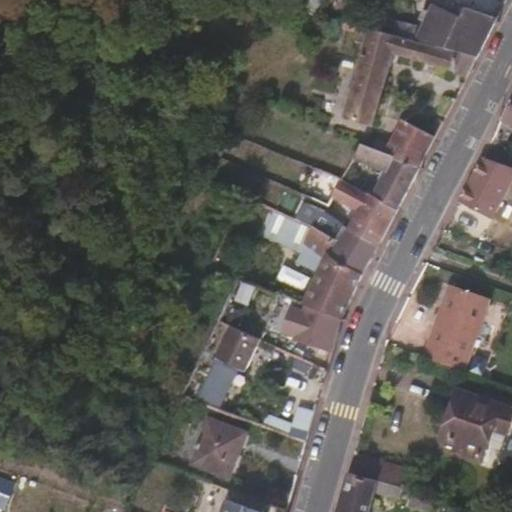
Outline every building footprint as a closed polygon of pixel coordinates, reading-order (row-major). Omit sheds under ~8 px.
[(438,11),(433,10),(428,8),(421,5),(410,26),(418,30),(417,32),(381,21),(378,35),(412,44),(417,46),(478,61),(498,23),(466,12),(461,21),(438,11)] [(478,61),(417,46),(412,44),(378,35),(368,33),(345,122),(373,130),(395,58),(455,74),(455,78),(467,81),(478,61)] [(152,108),(167,68),(150,60),(135,102),(152,108)] [(511,103),(502,123),(511,128),(511,103)] [(427,168),(443,137),(410,120),(397,143),(384,139),(379,148),(427,168)] [(407,208),(427,168),(379,148),(369,143),(366,146),(360,160),(371,164),(388,171),(385,180),(389,181),(381,197),(407,208)] [(362,187),(371,164),(360,160),(350,182),(362,187)] [(359,197),(363,188),(362,187),(350,182),(346,181),(340,193),(357,201),(359,197)] [(370,204),(375,193),(363,188),(359,197),(370,204)] [(386,245),(407,208),(381,197),(375,193),(370,204),(356,231),(386,245)] [(371,275),(386,245),(356,231),(334,214),(312,206),(304,223),(320,230),(340,244),(333,256),(371,275)] [(340,244),(320,230),(304,223),(277,211),(267,234),(307,252),(311,246),(333,256),(340,244)] [(351,312),(371,275),(333,256),(316,290),(297,280),(291,292),(310,298),(351,312)] [(340,350),(296,332),(304,312),(348,325),(351,312),(310,298),(291,292),(257,283),(237,326),(268,340),(335,370),(340,350)] [(465,375),(491,301),(450,286),(424,360),(465,375)] [(252,372),(268,340),(237,326),(201,400),(222,407),(232,386),(237,387),(245,369),(252,372)] [(484,461),(489,446),(502,451),(511,422),(511,410),(460,393),(453,413),(446,425),(445,429),(444,437),(445,440),(449,442),(446,449),(484,461)] [(308,443),(317,411),(301,407),(291,436),(308,443)] [(242,479),(258,433),(220,419),(204,465),(242,479)] [(411,470),(381,461),(355,455),(349,475),(375,483),(404,492),(411,470)] [(371,511),(377,494),(400,501),(404,492),(375,483),(349,475),(338,511),(371,511)] [(462,511),(463,511),(442,504),(407,493),(405,498),(410,500),(408,507),(421,511),(462,511)] [(275,511),(242,501),(238,511),(275,511)]
